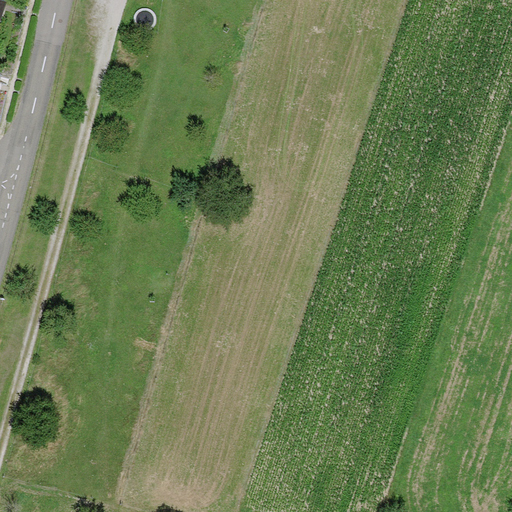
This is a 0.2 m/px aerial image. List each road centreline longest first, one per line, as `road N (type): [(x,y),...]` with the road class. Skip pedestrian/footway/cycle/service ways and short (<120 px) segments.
road 1 (track): [(0,438),(118,0)]
road 2 (tertiary): [(14,186),(59,0)]
